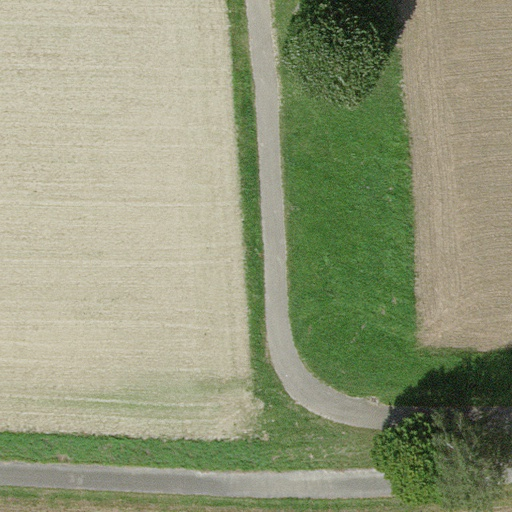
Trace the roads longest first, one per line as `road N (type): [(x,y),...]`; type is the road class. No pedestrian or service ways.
road 1 (track): [(511,419),(363,412),(310,386),(292,361),(260,0)]
road 2 (track): [(0,482),(347,488),(511,469)]
